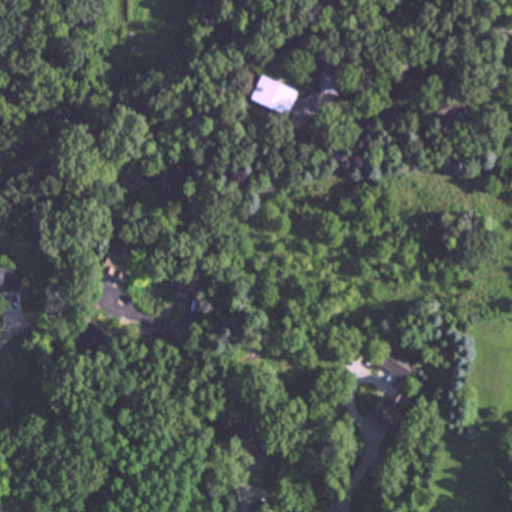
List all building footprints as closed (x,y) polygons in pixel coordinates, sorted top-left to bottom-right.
[(245,101),(283,116),(293,93),(254,77),(245,101)] [(132,254),(103,244),(93,275),(122,284),(132,254)] [(0,293),(18,293),(18,271),(0,271),(0,293)] [(406,382),(418,364),(387,343),(375,361),(406,382)] [(367,414),(387,431),(400,414),(380,398),(367,414)] [(273,449),(230,428),(220,447),(264,469),(273,449)]
